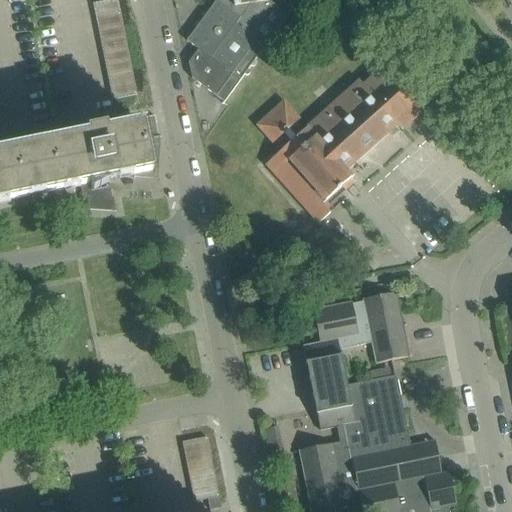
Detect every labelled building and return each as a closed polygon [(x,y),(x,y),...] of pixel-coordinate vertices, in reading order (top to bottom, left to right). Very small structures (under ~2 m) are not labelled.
[(112,100),(137,95),(120,13),(116,0),(113,0),(93,4),(112,100)] [(279,29),(278,28),(289,13),(288,13),(287,15),(268,1),(267,0),(220,0),(219,3),(216,1),(211,8),(235,26),(265,47),(275,33),(276,33),(277,34),(278,33),(279,33),(279,32),(279,31),(279,30),(279,29)] [(255,61),(265,47),(235,26),(211,8),(186,42),(198,50),(188,64),(191,79),(223,102),(221,104),(222,105),(250,66),(251,67),(253,67),(254,67),(255,66),(256,65),(256,64),(256,63),(255,61)] [(283,150),(266,165),(319,224),(330,214),(322,205),(354,176),(352,175),(349,177),(344,171),(343,171),(370,148),(396,124),(401,130),(421,112),(418,110),(430,99),(434,99),(434,97),(430,97),(400,63),(400,60),(398,60),(398,63),(386,74),(382,70),(363,86),(360,83),(360,80),(358,80),(358,82),(303,131),(296,123),(298,121),(283,104),(258,127),(273,143),(276,141),(283,150)] [(132,175),(133,178),(134,178),(134,175),(152,171),(148,155),(149,140),(161,138),(160,137),(158,137),(154,116),(135,120),(136,128),(0,155),(0,201),(79,186),(84,210),(116,212),(113,198),(111,198),(108,180),(132,175)] [(337,343),(338,351),(370,344),(374,364),(409,358),(396,294),(362,301),(362,303),(352,305),(351,303),(313,311),(319,343),(320,346),(337,343)] [(346,387),(338,351),(337,343),(320,346),(319,343),(303,347),(319,431),(336,428),(339,443),(288,454),(288,455),(299,453),(310,511),(343,511),(377,505),(378,511),(448,511),(448,508),(456,507),(449,473),(441,474),(434,441),(410,446),(396,377),(346,387)] [(182,443),(185,455),(209,450),(207,438),(182,443)] [(185,455),(187,467),(211,462),(209,450),(185,455)] [(187,467),(189,479),(214,474),(211,462),(187,467)] [(189,479),(192,491),(216,486),(214,474),(189,479)] [(194,503),(207,500),(218,498),(216,486),(192,491),(194,503)] [(207,500),(209,511),(221,509),(218,498),(207,500)]
